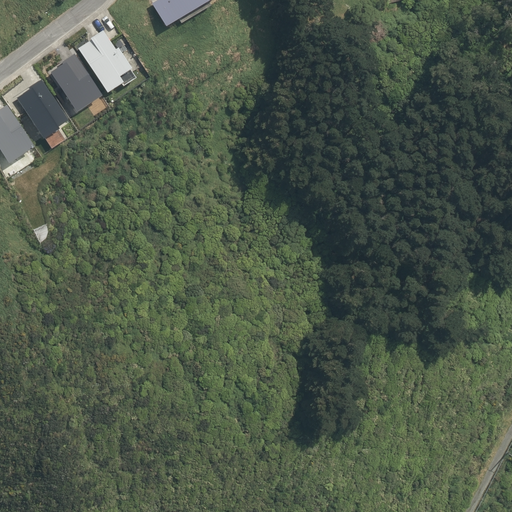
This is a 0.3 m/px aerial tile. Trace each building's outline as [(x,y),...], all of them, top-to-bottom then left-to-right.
[(155,0),(151,3),(162,27),(205,0),(155,0)] [(113,50),(101,31),(88,39),(89,40),(76,49),(103,91),(118,82),(120,86),(133,78),(115,49),(113,50)] [(63,64),(49,73),(74,112),(99,96),(73,54),(62,62),(63,64)] [(29,90),(18,98),(43,139),(58,130),(55,128),(65,121),(39,80),(27,87),(29,90)] [(0,151),(7,163),(32,147),(6,105),(0,108),(0,151)]
